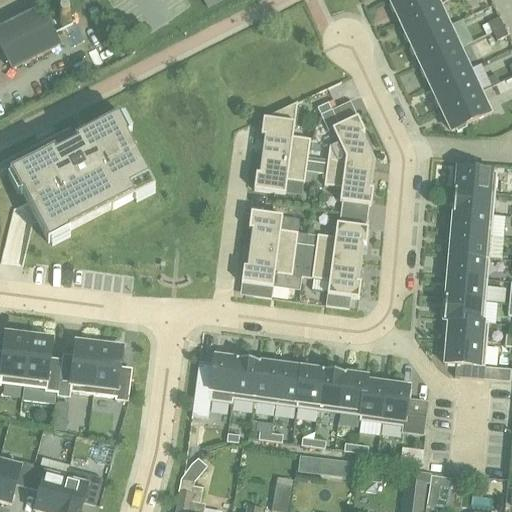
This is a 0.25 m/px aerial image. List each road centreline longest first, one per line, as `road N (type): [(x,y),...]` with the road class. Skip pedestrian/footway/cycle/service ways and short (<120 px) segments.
road 1 (residential): [(223,317),(353,331),(375,329),(390,315),(402,156),(347,43)]
road 2 (residential): [(139,511),(156,457),(173,316)]
road 3 (residential): [(223,317),(242,133)]
road 4 (residential): [(173,316),(0,303)]
